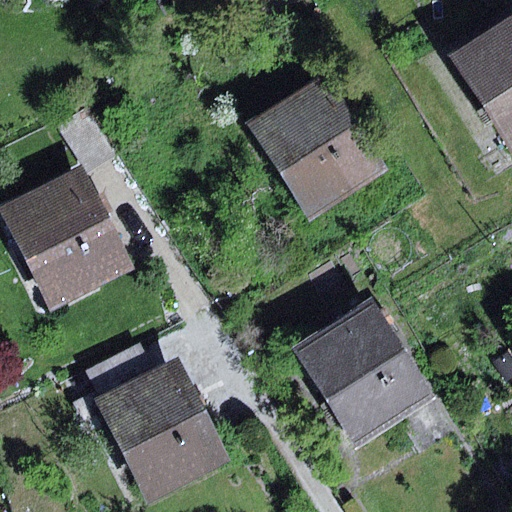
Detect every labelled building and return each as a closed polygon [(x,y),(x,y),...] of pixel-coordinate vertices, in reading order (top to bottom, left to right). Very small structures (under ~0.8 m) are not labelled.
[(83,0),(89,9),(101,0),(83,0)] [(511,19),(453,56),(511,150),(511,19)] [(250,126),(310,221),(386,173),(327,78),(250,126)] [(0,209),(50,310),(129,272),(78,168),(0,206),(0,209)] [(297,354),(356,445),(434,395),(376,304),(297,354)] [(87,369),(101,398),(154,373),(140,344),(87,369)] [(148,503),(234,459),(182,358),(154,373),(101,398),(96,402),(148,503)]
